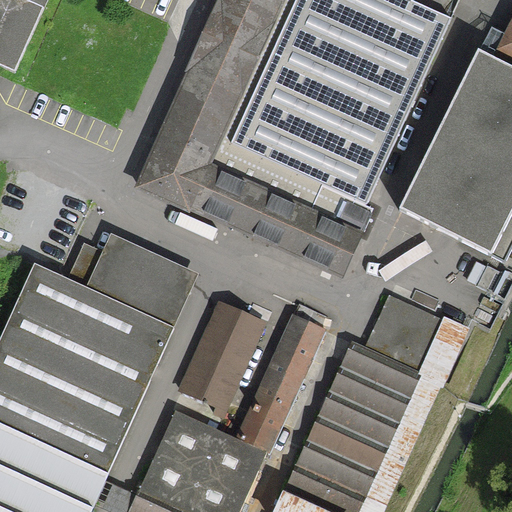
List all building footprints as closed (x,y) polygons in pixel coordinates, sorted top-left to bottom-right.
[(0,0),(0,67),(15,74),(47,4),(37,0),(0,0)] [(184,0),(105,0),(169,31),(184,0)] [(224,0),(141,189),(342,278),(363,232),(218,168),(292,0),(397,0),(413,7),(415,0),(224,0)] [(413,7),(397,0),(298,0),(225,164),(366,227),(455,26),(413,7)] [(511,15),(493,54),(478,47),(399,207),(503,258),(511,239),(511,15)] [(110,112),(127,75),(49,41),(33,78),(110,112)] [(96,214),(17,180),(0,217),(0,231),(73,265),(96,214)] [(87,251),(70,289),(34,272),(0,346),(0,511),(99,511),(179,336),(203,282),(113,241),(105,259),(87,251)] [(382,511),(467,329),(390,294),(367,342),(354,336),(272,511),(382,511)] [(297,322),(289,337),(219,309),(128,511),(249,511),(329,336),(297,322)]
